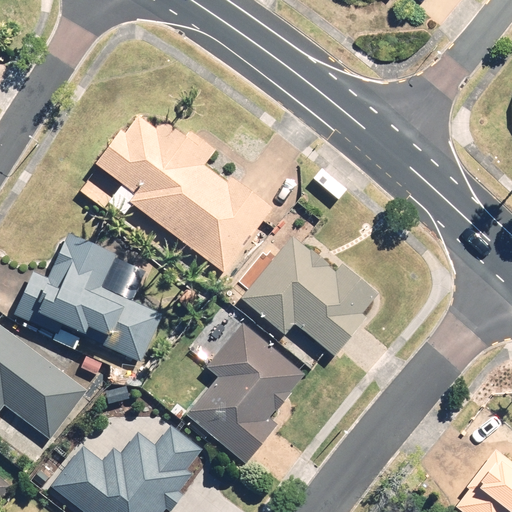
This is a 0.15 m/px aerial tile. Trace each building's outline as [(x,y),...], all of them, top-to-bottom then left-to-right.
[(143,110),(102,159),(142,192),(138,197),(226,270),(279,206),(237,171),(230,179),(209,161),(222,145),(197,125),(191,132),(171,115),(162,125),(143,110)] [(121,250),(74,229),(54,274),(39,267),(19,311),(62,331),(64,326),(144,362),(167,311),(106,284),(121,250)] [(298,233),(246,295),(291,333),(301,321),(341,355),(373,316),(368,312),(384,293),(346,261),(339,268),(298,233)] [(92,391),(0,319),(0,414),(9,403),(54,439),(92,391)] [(311,374),(246,320),(210,363),(222,373),(191,411),(251,460),(283,422),(276,416),(311,374)] [(87,442),(55,483),(92,511),(173,511),(189,493),(184,489),(198,471),(192,466),(207,448),(174,421),(158,441),(143,428),(125,451),(118,446),(108,459),(87,442)] [(511,511),(511,455),(498,445),(452,505),(461,511),(468,511),(469,511),(511,511)] [(0,502),(17,483),(0,468),(0,502)] [(41,511),(43,510),(23,492),(12,504),(20,511),(41,511)]
